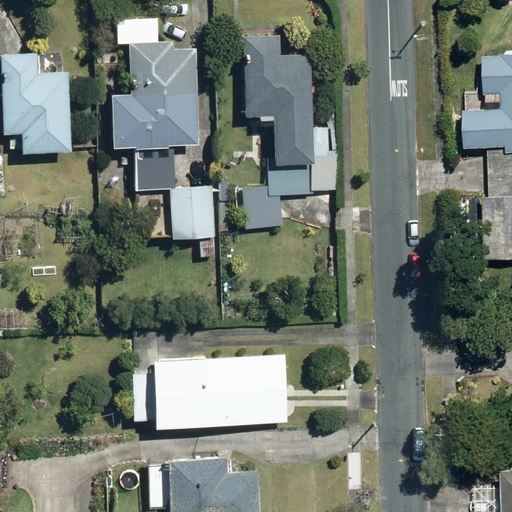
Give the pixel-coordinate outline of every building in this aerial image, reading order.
[(162,12),(120,12),(120,34),(134,35),(133,85),(111,85),(111,136),(203,137),(204,41),(179,40),(179,33),(162,33),(162,12)] [(319,123),(321,53),(287,52),(288,29),(252,28),(250,111),(262,111),(262,119),(279,120),(278,152),(272,152),(270,191),(311,193),(311,185),(337,186),(339,124),(319,123)] [(7,45),(7,144),(74,144),(74,63),(42,63),(43,45),(7,45)] [(511,46),(489,47),(490,89),(468,89),(469,140),(492,140),(511,139),(511,46)] [(511,139),(492,140),(494,248),(511,247),(511,139)] [(176,152),(139,151),(138,184),(175,186),(175,175),(176,152)] [(175,175),(175,186),(174,231),(204,232),(203,250),(220,250),(222,177),(175,175)] [(137,413),(159,413),(159,418),(295,416),(294,347),(159,348),(159,366),(136,366),(137,413)] [(241,453),(174,448),(173,467),(154,466),(151,502),(176,504),(175,511),(263,511),(267,466),(240,465),(241,453)]
